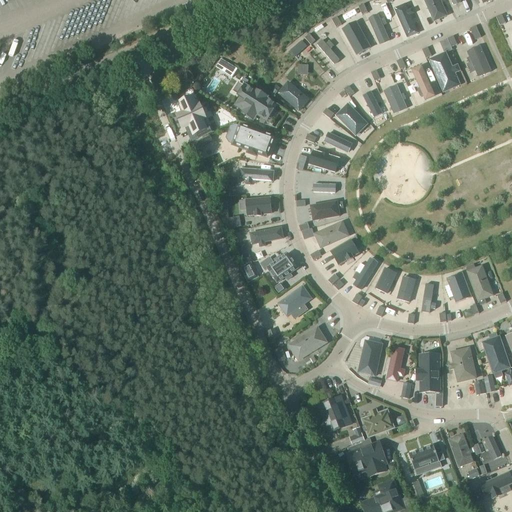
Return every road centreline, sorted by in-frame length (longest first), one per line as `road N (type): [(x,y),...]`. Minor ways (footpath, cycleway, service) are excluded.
road 1 (residential): [(359,315),(319,282),(295,239),(289,183),(304,127),(339,85),(364,70),(511,3)]
road 2 (residential): [(293,389),(274,373),(138,64)]
road 3 (residential): [(511,449),(498,420),(418,413),(329,365)]
road 4 (residential): [(511,306),(432,331),(359,315)]
road 5 (residential): [(332,511),(292,418),(293,389)]
